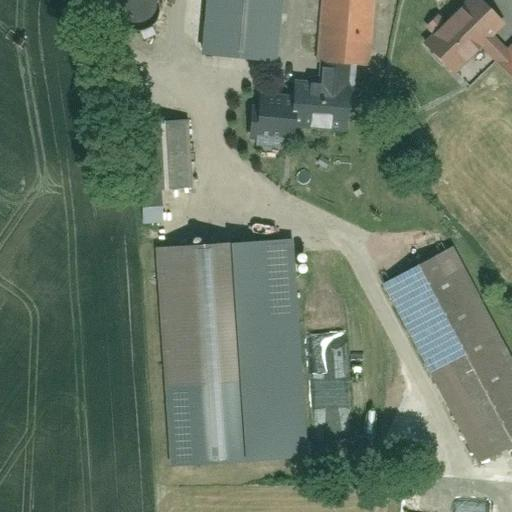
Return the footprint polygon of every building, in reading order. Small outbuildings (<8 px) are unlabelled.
[(194,0),(191,48),(269,54),(272,0),(194,0)] [(368,0),(312,0),(308,73),(281,71),(278,121),(337,125),(341,57),(365,58),(368,0)] [(511,78),(511,23),(498,37),(487,26),(496,17),(479,0),(449,0),(413,34),(448,70),(477,42),(511,78)] [(187,185),(180,107),(135,111),(141,188),(187,185)] [(511,363),(443,233),(374,269),(470,450),(511,427),(511,363)] [(286,238),(151,249),(164,465),(307,459),(286,238)]
